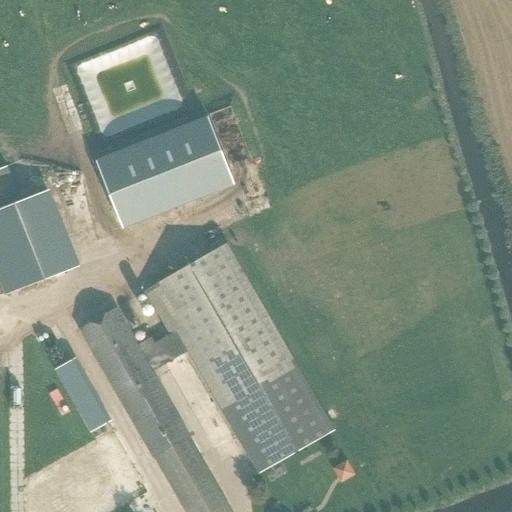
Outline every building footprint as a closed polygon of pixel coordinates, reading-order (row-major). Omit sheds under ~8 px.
[(77,150),(89,146),(81,115),(69,119),(77,150)] [(173,123),(69,183),(104,245),(209,186),(173,123)] [(7,166),(0,168),(0,281),(5,294),(68,269),(38,195),(21,202),(7,166)] [(115,308),(80,328),(185,511),(231,511),(152,372),(188,351),(256,472),(332,429),(227,245),(145,291),(170,335),(154,344),(151,338),(136,346),(115,308)] [(107,424),(72,361),(54,371),(89,434),(107,424)] [(350,460),(334,466),(340,482),(356,476),(350,460)]
